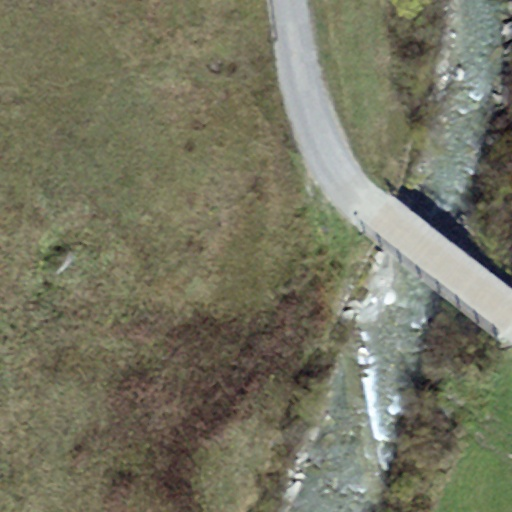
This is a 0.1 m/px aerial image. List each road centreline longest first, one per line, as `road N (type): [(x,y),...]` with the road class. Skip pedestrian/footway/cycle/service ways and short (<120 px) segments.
road 1 (unclassified): [(379,217),(337,176),(324,145),(290,0)]
road 2 (unclassified): [(379,217),(511,316)]
